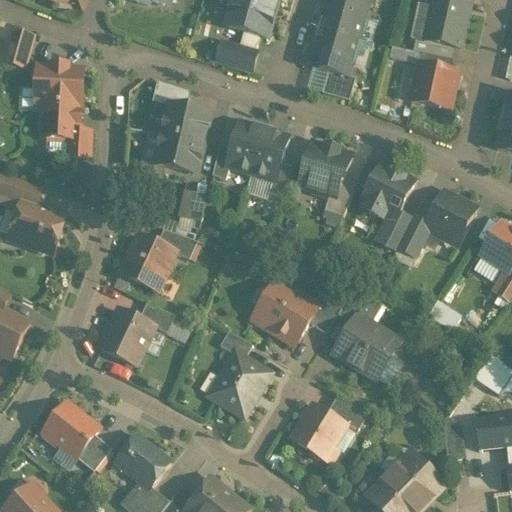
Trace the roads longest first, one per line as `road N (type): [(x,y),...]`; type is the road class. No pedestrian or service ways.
road 1 (residential): [(122,46),(91,262),(54,367)]
road 2 (residential): [(54,367),(160,414),(248,468)]
road 3 (residential): [(463,165),(283,98)]
road 4 (residential): [(283,98),(122,46)]
road 5 (residential): [(463,165),(501,3)]
